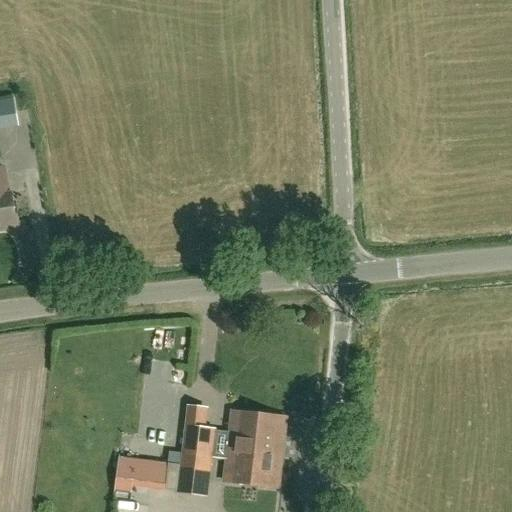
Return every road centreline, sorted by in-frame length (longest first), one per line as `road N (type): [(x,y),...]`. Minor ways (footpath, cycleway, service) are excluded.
road 1 (unclassified): [(0,314),(347,276)]
road 2 (unclassified): [(347,276),(331,0)]
road 3 (unclassified): [(321,511),(347,276)]
road 4 (unclassified): [(347,276),(511,258)]
